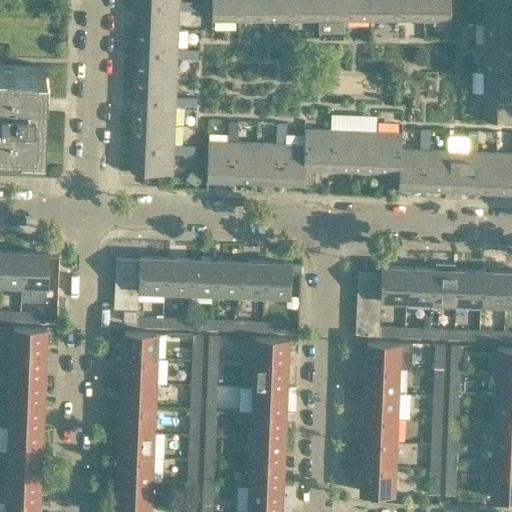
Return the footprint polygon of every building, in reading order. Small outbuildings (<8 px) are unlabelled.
[(211,0),(211,18),(238,18),(238,0),(211,0)] [(264,0),(238,0),(238,18),(265,18),(264,0)] [(264,0),(265,18),(291,18),(291,0),(264,0)] [(317,0),(291,0),(291,18),(317,18),(317,0)] [(317,0),(317,18),(344,18),(343,0),(317,0)] [(370,0),(343,0),(344,18),(370,18),(370,0)] [(370,0),(370,18),(397,18),(396,0),(370,0)] [(423,0),(396,0),(397,18),(423,18),(423,0)] [(450,18),(450,0),(423,0),(423,18),(450,18)] [(511,0),(483,0),(484,21),(511,20),(511,0)] [(138,2),(137,26),(178,27),(178,9),(179,3),(138,2)] [(511,20),(484,21),(484,45),(511,44),(511,20)] [(137,26),(136,50),(177,51),(177,47),(178,27),(137,26)] [(511,44),(484,45),(484,69),(511,69),(511,44)] [(136,50),(135,74),(176,75),(176,57),(177,51),(136,50)] [(0,141),(17,142),(17,144),(40,145),(43,64),(1,62),(1,60),(0,60),(0,141)] [(318,67),(307,67),(307,77),(318,77),(318,67)] [(511,69),(484,69),(484,93),(511,93),(511,69)] [(135,74),(134,98),(175,99),(175,95),(176,75),(135,74)] [(511,93),(484,93),(484,118),(511,117),(511,93)] [(134,98),(133,122),(174,123),(175,105),(175,99),(134,98)] [(133,122),(132,146),(173,147),(173,143),(174,123),(133,122)] [(315,168),(335,169),(337,128),(304,127),(303,142),(302,183),(307,184),(315,176),(315,168)] [(335,169),(367,170),(369,129),(337,128),(335,169)] [(394,187),(399,187),(401,147),(401,131),(369,129),(367,170),(387,171),(387,179),(394,187)] [(206,179),(230,180),(232,140),(227,139),(208,139),(206,179)] [(230,180),(255,181),(256,141),(237,140),(232,140),(230,180)] [(255,181),(279,182),(280,142),(275,141),(256,141),(255,181)] [(279,182),(302,183),(303,142),(285,142),(280,142),(279,182)] [(173,147),(132,146),(131,170),(172,172),(173,153),(173,147)] [(399,187),(422,188),(424,148),(419,147),(401,147),(399,187)] [(422,188),(446,189),(448,149),(429,148),(424,148),(422,188)] [(446,189),(470,190),(472,149),(466,149),(448,149),(446,189)] [(470,190),(494,191),(496,150),(476,150),(472,149),(470,190)] [(494,191),(511,191),(511,151),(496,150),(494,191)] [(193,169),(187,178),(196,184),(202,175),(193,169)] [(0,249),(0,281),(21,282),(22,250),(0,249)] [(21,282),(20,296),(45,297),(46,283),(47,257),(47,251),(22,250),(22,257),(21,282)] [(139,270),(138,283),(138,287),(163,288),(165,256),(140,255),(139,258),(139,270)] [(165,256),(163,288),(188,289),(189,257),(165,256)] [(114,257),(114,269),(139,270),(139,258),(114,257)] [(189,257),(188,289),(213,290),(214,258),(189,257)] [(214,258),(213,290),(237,291),(239,259),(214,258)] [(239,259),(237,291),(262,292),(263,260),(239,259)] [(263,260),(262,292),(287,293),(289,262),(263,260)] [(431,267),(430,299),(455,300),(456,268),(454,268),(454,262),(441,262),(441,268),(431,267)] [(380,272),(380,285),(380,297),(405,298),(406,266),(381,265),(380,272)] [(431,267),(406,266),(405,298),(430,299),(431,267)] [(481,269),(456,268),(455,300),(479,301),(481,269)] [(114,269),(113,281),(138,283),(139,270),(114,269)] [(505,270),(481,269),(479,301),(504,302),(505,270)] [(355,271),(355,284),(380,285),(380,272),(355,271)] [(113,281),(113,294),(137,295),(137,286),(138,287),(138,283),(113,281)] [(355,284),(354,296),(380,297),(380,285),(355,284)] [(112,306),(122,306),(136,307),(137,295),(113,294),(112,306)] [(354,296),(354,309),(379,310),(380,297),(354,296)] [(122,319),(136,320),(136,315),(136,307),(122,306),(122,319)] [(0,308),(0,319),(10,320),(10,309),(0,308)] [(354,309),(353,321),(379,322),(379,310),(354,309)] [(28,320),(44,320),(44,311),(28,310),(28,320)] [(136,321),(136,325),(151,325),(162,326),(162,316),(136,315),(136,320),(136,321)] [(170,326),(186,327),(187,316),(170,316),(170,326)] [(187,316),(186,327),(203,327),(203,317),(187,316)] [(219,328),(236,329),(236,319),(220,318),(219,328)] [(236,319),(236,329),(252,329),(252,319),(236,319)] [(269,330),(285,330),(286,321),(270,320),(269,330)] [(379,322),(353,321),(353,334),(378,335),(379,324),(379,322)] [(379,324),(378,335),(397,335),(397,325),(379,324)] [(12,325),(11,350),(43,352),(44,326),(12,325)] [(414,336),(428,337),(429,326),(415,326),(414,336)] [(429,326),(428,337),(445,338),(446,327),(429,326)] [(464,338),(478,339),(478,328),(464,327),(464,338)] [(478,328),(478,339),(495,340),(495,329),(478,328)] [(511,329),(503,329),(503,339),(511,339),(511,329)] [(124,330),(123,356),(154,357),(155,331),(124,330)] [(192,333),(191,358),(200,359),(201,359),(202,334),(201,334),(192,333)] [(208,334),(208,350),(217,350),(218,334),(209,334),(208,334)] [(254,335),(253,361),(284,362),(285,337),(254,335)] [(366,340),(365,365),(396,366),(410,367),(411,341),(366,340)] [(435,342),(434,358),(435,358),(444,359),(444,343),(435,342)] [(450,344),(449,359),(459,360),(460,344),(450,343),(450,344)] [(511,345),(496,345),(495,371),(511,371),(511,345)] [(11,350),(10,375),(42,376),(43,352),(11,350)] [(123,356),(122,380),(153,382),(154,357),(123,356)] [(253,361),(252,385),(283,387),(284,362),(253,361)] [(365,365),(364,390),(395,391),(396,366),(365,365)] [(191,368),(190,383),(200,383),(201,368),(191,368)] [(207,368),(206,383),(216,384),(217,369),(207,368)] [(511,371),(495,371),(494,395),(511,395),(511,371)] [(10,375),(9,400),(41,401),(42,376),(10,375)] [(433,376),(432,393),(442,393),(443,377),(434,376),(433,376)] [(449,377),(448,393),(458,394),(459,378),(449,377)] [(122,380),(121,405),(152,406),(153,382),(122,380)] [(190,383),(189,398),(199,398),(200,383),(190,383)] [(206,383),(206,399),(215,399),(216,384),(206,383)] [(252,385),(251,410),(282,411),(283,387),(252,385)] [(364,390),(363,415),(394,416),(409,416),(410,391),(395,391),(364,390)] [(432,393),(432,408),(441,408),(442,393),(432,393)] [(448,393),(447,409),(457,409),(458,394),(448,393)] [(511,395),(494,395),(493,420),(511,420),(511,395)] [(9,400),(8,425),(40,426),(41,401),(9,400)] [(121,405),(120,430),(151,431),(152,406),(121,405)] [(251,410),(250,435),(281,436),(282,411),(251,410)] [(363,415),(362,439),(393,440),(394,416),(363,415)] [(189,418),(188,432),(198,433),(199,418),(189,418)] [(205,418),(204,433),(214,433),(215,418),(205,418)] [(511,420),(493,420),(492,445),(511,445),(511,420)] [(8,425),(7,450),(39,451),(40,426),(8,425)] [(431,427),(430,442),(440,442),(441,427),(431,427)] [(447,427),(446,442),(456,443),(457,428),(447,427)] [(120,430),(119,455),(150,456),(151,431),(120,430)] [(188,432),(188,447),(197,448),(198,433),(188,432)] [(204,433),(204,448),(213,448),(214,433),(204,433)] [(250,435),(249,460),(280,461),(281,436),(250,435)] [(362,439),(361,464),(392,465),(393,440),(362,439)] [(430,442),(430,457),(431,457),(439,457),(440,442),(430,442)] [(446,442),(445,457),(455,458),(456,443),(446,442)] [(511,445),(492,445),(491,470),(511,470),(511,445)] [(7,450),(6,474),(38,476),(39,451),(7,450)] [(119,455),(118,479),(149,481),(150,456),(119,455)] [(249,460),(248,485),(279,486),(280,461),(249,460)] [(392,465),(361,464),(360,489),(392,490),(392,465)] [(187,467),(186,482),(196,482),(197,467),(187,467)] [(203,468),(202,483),(212,483),(213,468),(203,468)] [(511,470),(491,470),(490,495),(511,495),(511,470)] [(6,474),(5,499),(37,501),(38,476),(6,474)] [(428,492),(438,492),(439,477),(429,477),(428,492)] [(444,493),(453,493),(454,478),(445,477),(444,493)] [(118,479),(117,504),(148,505),(149,481),(118,479)] [(186,482),(186,497),(195,497),(196,482),(186,482)] [(202,483),(202,498),(212,498),(212,483),(202,483)] [(248,485),(247,509),(279,511),(279,486),(248,485)] [(36,511),(37,501),(5,499),(4,511),(36,511)]
